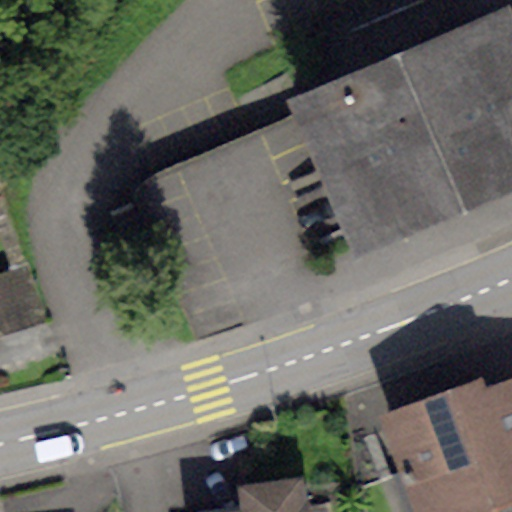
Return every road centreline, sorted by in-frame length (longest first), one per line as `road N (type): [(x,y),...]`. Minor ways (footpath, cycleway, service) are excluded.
road 1 (primary): [(129,413),(378,333),(511,278)]
road 2 (primary): [(0,445),(129,413)]
